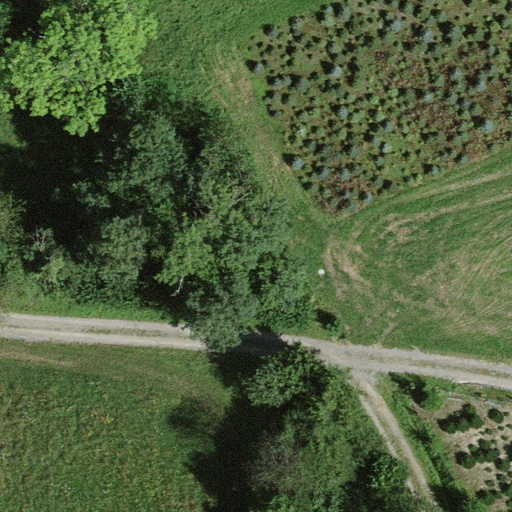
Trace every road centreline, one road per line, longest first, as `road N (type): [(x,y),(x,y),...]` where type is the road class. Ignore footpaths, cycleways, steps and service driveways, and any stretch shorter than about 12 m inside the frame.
road 1 (track): [(0,319),(48,332),(332,355)]
road 2 (track): [(332,355),(426,511)]
road 3 (track): [(332,355),(511,379)]
